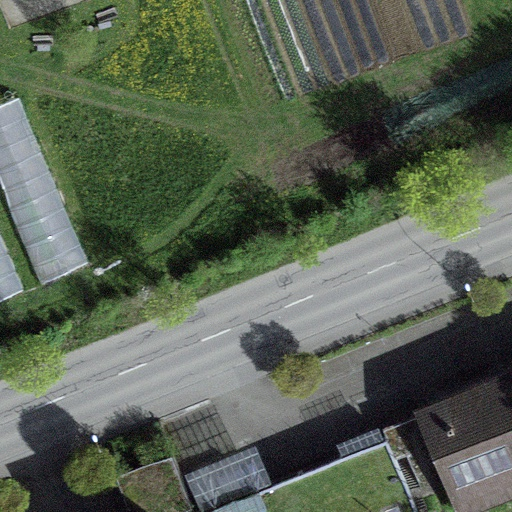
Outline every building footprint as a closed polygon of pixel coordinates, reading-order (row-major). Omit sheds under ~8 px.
[(0,103),(0,182),(45,286),(93,265),(19,95),(0,103)] [(0,304),(27,293),(0,229),(0,304)] [(511,358),(413,398),(458,511),(467,511),(511,494),(511,358)] [(385,434),(378,418),(336,435),(343,451),(271,480),(253,436),(184,463),(202,508),(209,505),(212,511),(417,511),(386,434),(385,434)] [(171,511),(193,504),(172,450),(115,472),(129,511),(171,511)]
